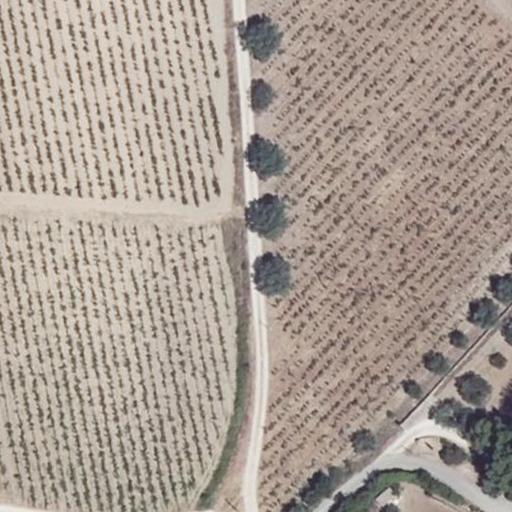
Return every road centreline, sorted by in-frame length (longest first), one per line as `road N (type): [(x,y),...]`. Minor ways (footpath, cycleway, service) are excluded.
road 1 (track): [(241,0),(262,347),(261,417),(248,477),(253,511)]
road 2 (unclassified): [(326,511),(372,472),(400,461),(428,462),(511,509)]
